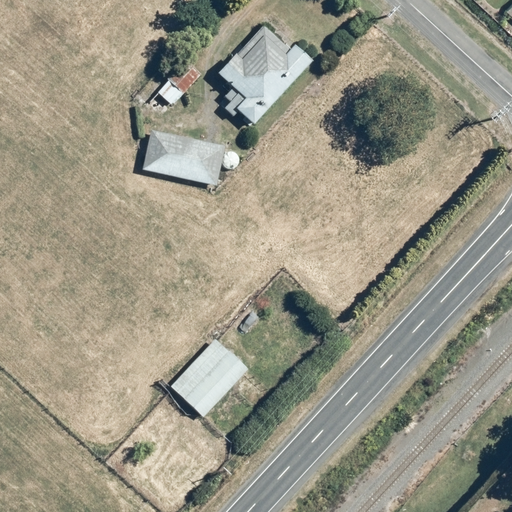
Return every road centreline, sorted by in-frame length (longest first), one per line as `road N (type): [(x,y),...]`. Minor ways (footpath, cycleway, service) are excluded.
road 1 (secondary): [(511,225),(248,511)]
road 2 (tertiary): [(407,0),(511,96)]
